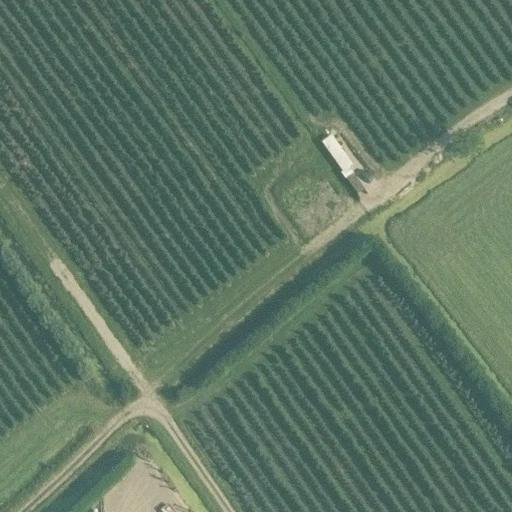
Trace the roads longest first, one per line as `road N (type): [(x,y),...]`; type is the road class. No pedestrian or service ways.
road 1 (track): [(511,101),(396,186),(148,395),(141,412),(25,511)]
road 2 (track): [(148,395),(0,182)]
road 3 (track): [(225,511),(159,422),(141,412)]
